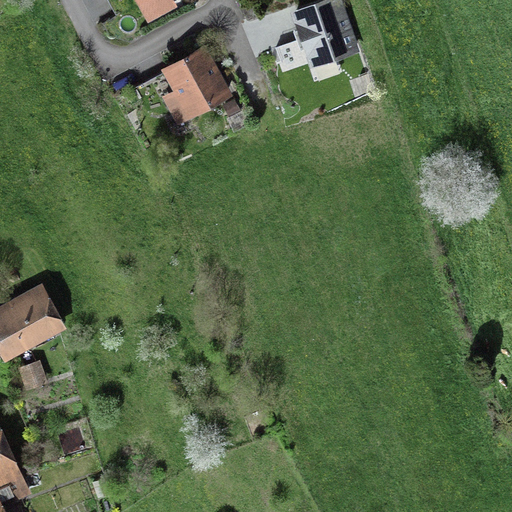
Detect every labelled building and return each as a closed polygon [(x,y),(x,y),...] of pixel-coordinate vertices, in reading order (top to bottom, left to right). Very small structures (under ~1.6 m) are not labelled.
[(131,0),(141,20),(172,5),(169,0),(131,0)] [(352,49),(337,0),(303,0),(286,5),(303,63),(352,49)] [(229,96),(200,43),(158,67),(187,119),(229,96)] [(0,318),(0,339),(10,358),(57,333),(37,298),(0,318)] [(0,511),(6,511),(0,497),(0,483),(9,479),(18,498),(33,491),(0,420),(0,511)]
